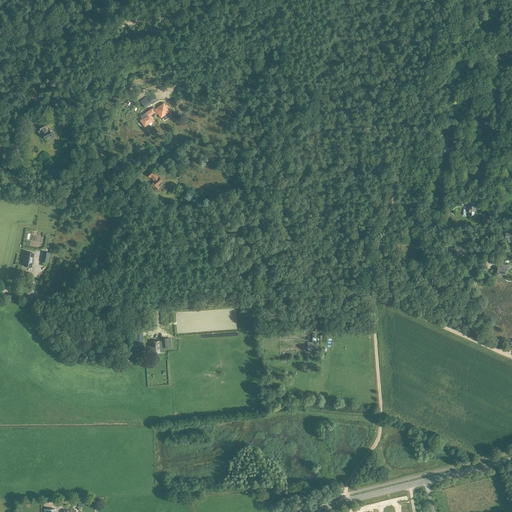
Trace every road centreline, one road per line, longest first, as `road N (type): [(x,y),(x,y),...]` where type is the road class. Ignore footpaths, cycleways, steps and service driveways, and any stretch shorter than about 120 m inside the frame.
road 1 (track): [(369,294),(169,307),(0,295)]
road 2 (track): [(369,294),(446,0)]
road 3 (track): [(0,49),(233,0)]
road 4 (track): [(344,494),(379,437),(369,294)]
road 5 (tertiary): [(344,502),(511,460)]
road 6 (track): [(511,356),(369,294)]
